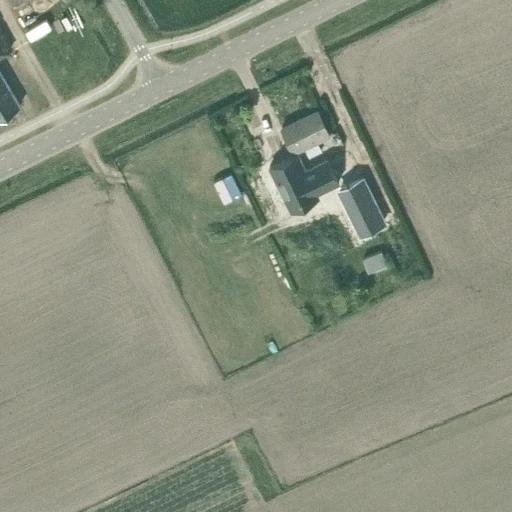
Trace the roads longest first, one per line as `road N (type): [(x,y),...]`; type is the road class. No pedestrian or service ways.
road 1 (tertiary): [(341,0),(164,86)]
road 2 (tertiary): [(164,86),(0,167)]
